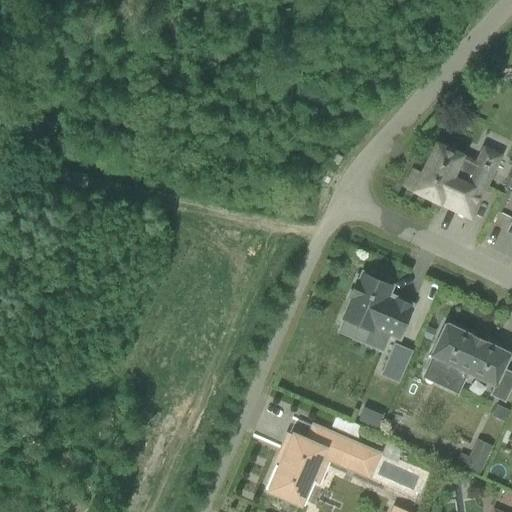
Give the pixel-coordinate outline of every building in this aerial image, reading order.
[(404,188),(470,219),(492,172),(486,169),(487,167),(483,166),(482,167),(469,161),(469,160),(438,145),(435,143),(421,174),(413,170),(404,188)] [(410,306),(396,299),(395,302),(386,298),(391,287),(385,284),(386,280),(370,273),(369,277),(362,274),(359,282),(356,281),(349,298),(351,299),(342,320),(370,332),(365,343),(382,351),(388,335),(398,339),(411,309),(409,309),(410,306)] [(511,354),(445,323),(429,356),(493,387),(489,395),(504,403),(511,387),(511,372),(504,369),(511,354)] [(426,326),(422,337),(430,341),(435,330),(426,326)] [(412,351),(394,344),(380,376),(398,384),(412,351)] [(496,407),(492,417),(506,423),(510,413),(496,407)] [(364,408),(359,422),(377,430),(383,416),(364,408)] [(352,423),(347,434),(356,438),(361,427),(352,423)] [(368,477),(377,455),(313,427),(307,442),(293,436),(279,467),(275,465),(265,489),(304,507),(314,482),(310,480),(320,456),(368,477)] [(478,439),(471,456),(463,453),(458,464),(482,474),(494,446),(478,439)] [(511,494),(504,491),(499,502),(511,506),(511,494)]
